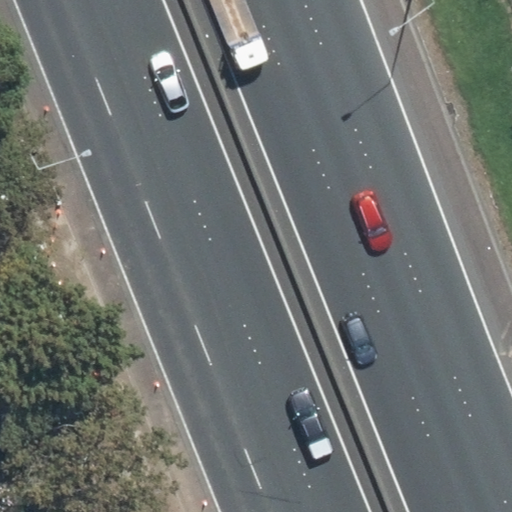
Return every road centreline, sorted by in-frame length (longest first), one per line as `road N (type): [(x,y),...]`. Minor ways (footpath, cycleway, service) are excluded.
road 1 (motorway): [(254,0),(461,511)]
road 2 (motorway): [(318,511),(112,0)]
